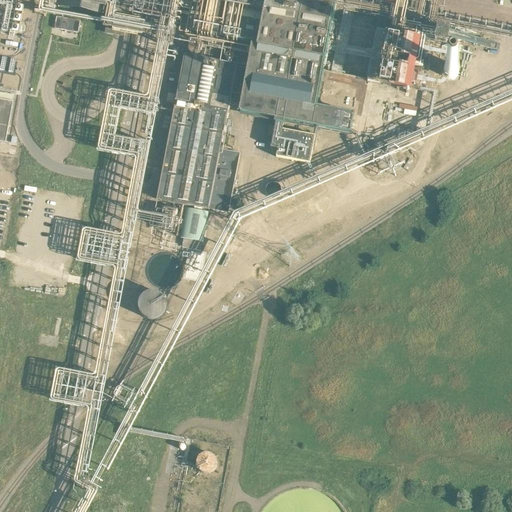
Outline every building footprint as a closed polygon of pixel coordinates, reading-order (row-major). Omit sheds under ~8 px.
[(61,0),(61,3),(106,11),(107,0),(109,0),(103,34),(113,36),(119,0),(61,0)] [(284,129),(285,120),(298,122),(300,114),(315,117),(335,8),(290,0),(200,0),(194,32),(254,43),(244,95),(241,111),(276,117),(270,147),(278,149),(276,157),(310,164),(317,135),(284,129)] [(454,60),(476,58),(475,39),(465,39),(465,45),(459,45),(460,52),(453,53),(454,60)] [(158,200),(228,214),(240,154),(219,150),(236,66),(185,56),(158,200)] [(0,92),(0,142),(8,143),(15,94),(0,92)] [(182,248),(199,251),(201,243),(183,239),(182,248)] [(165,252),(163,252),(164,252),(162,252),(160,252),(158,253),(157,253),(155,254),(154,255),(152,256),(151,258),(150,258),(149,259),(148,261),(148,262),(147,264),(146,266),(146,267),(146,268),(146,269),(146,270),(146,272),(146,274),(147,276),(147,277),(148,279),(148,280),(150,282),(151,284),(152,285),(153,286),(156,287),(157,287),(158,288),(160,289),(163,289),(165,289),(168,289),(169,288),(171,288),(172,287),(174,286),(175,286),(177,284),(178,283),(179,282),(180,280),(181,279),(181,278),(182,276),(182,275),(183,273),(183,271),(183,269),(183,268),(182,266),(182,265),(182,264),(181,262),(180,260),(179,259),(178,258),(177,257),(176,256),(175,255),(173,254),(172,253),(170,253),(169,252),(167,252),(165,252)] [(219,477),(212,453),(196,458),(203,481),(219,477)] [(344,511),(343,510),(341,507),(339,505),(336,502),(335,501),(333,499),(330,497),(327,495),(326,495),(323,493),(319,492),(316,491),(313,490),(311,490),(308,489),(305,489),(301,489),(300,489),(298,489),(295,490),(291,491),(288,492),(287,492),(283,493),(280,495),(279,496),(276,498),(273,499),(270,502),(269,503),(267,506),(266,507),(265,508),(263,511),(262,511),(344,511)]
